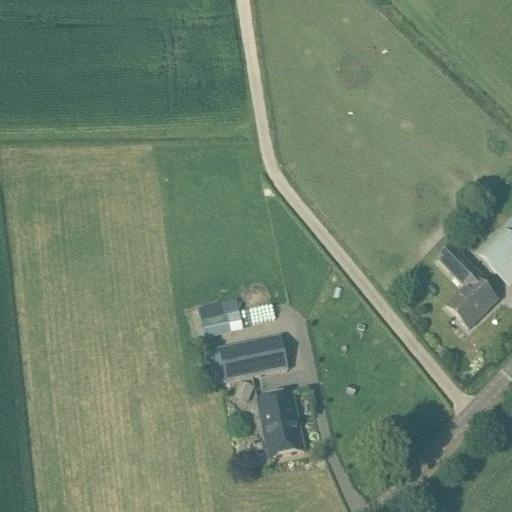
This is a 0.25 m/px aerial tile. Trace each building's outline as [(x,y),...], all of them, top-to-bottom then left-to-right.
[(509,290),(511,286),(511,239),(500,228),(474,255),(509,290)] [(464,292),(446,309),(468,330),(496,302),(483,290),(488,285),(452,248),(437,264),(464,292)] [(228,317),(202,323),(205,340),(232,335),(228,317)] [(226,384),(227,387),(288,372),(280,337),(218,350),(219,352),(208,354),(215,386),(226,384)] [(350,387),(346,395),(353,397),(356,390),(350,387)] [(257,404),(269,461),(304,454),(292,397),(257,404)]
